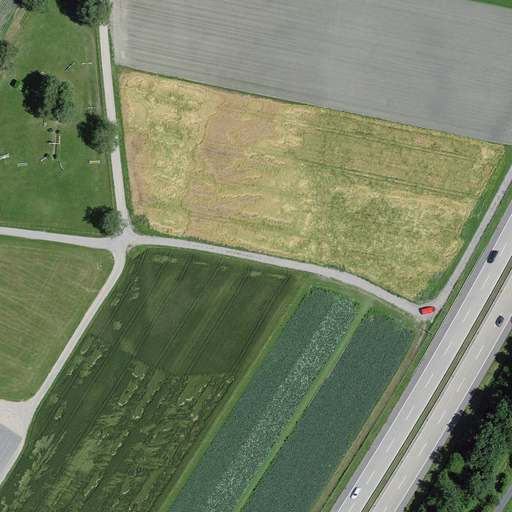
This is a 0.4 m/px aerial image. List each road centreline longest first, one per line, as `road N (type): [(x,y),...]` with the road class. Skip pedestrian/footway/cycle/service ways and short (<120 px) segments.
road 1 (track): [(0,229),(221,249),(347,275),(427,308),(448,295),(511,177)]
road 2 (motorway): [(511,232),(349,511)]
road 3 (motorway): [(383,511),(511,294)]
road 4 (track): [(128,240),(107,0)]
road 5 (unknown): [(21,411),(39,398),(106,290),(120,259),(116,242)]
